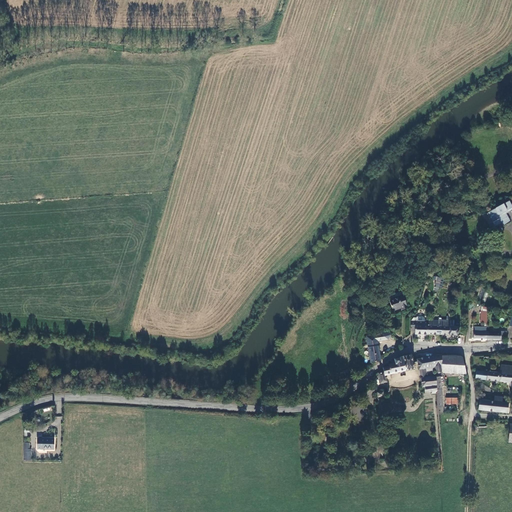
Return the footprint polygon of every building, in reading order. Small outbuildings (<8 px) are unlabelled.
[(511,207),(503,211),(504,212),(495,217),(494,217),(495,218),(495,217),(496,220),(499,226),(499,225),(507,221),(511,229),(511,230),(511,229),(511,207)] [(481,289),(473,287),(471,293),(479,295),(481,289)] [(404,294),(390,298),(392,307),(401,305),(402,310),(408,308),(404,294)] [(428,320),(424,320),(424,318),(424,317),(422,316),(417,316),(417,321),(410,321),(409,321),(410,326),(414,326),(414,335),(427,335),(428,320)] [(442,335),(442,326),(450,326),(450,319),(438,319),(438,320),(428,320),(427,335),(442,335)] [(457,335),(461,326),(450,326),(442,326),(442,335),(457,335)] [(485,340),(486,331),(478,331),(478,330),(474,329),(473,339),(485,340)] [(505,331),(486,331),(485,340),(501,340),(501,337),(507,337),(507,331),(505,331)] [(379,352),(377,340),(376,341),(368,342),(370,354),(379,352)] [(372,363),(380,361),(379,352),(370,354),(372,363)] [(442,365),(441,354),(433,355),(434,366),(442,365)] [(463,356),(441,354),(442,365),(434,366),(434,370),(435,372),(444,372),(467,374),(463,356)] [(415,369),(412,355),(409,356),(393,360),(395,364),(388,366),(389,368),(382,370),(383,374),(378,375),(378,378),(377,378),(378,382),(380,381),(382,384),(388,383),(386,376),(415,369)] [(434,366),(433,355),(422,357),(424,368),(426,368),(430,367),(430,370),(434,370),(434,366)] [(511,382),(511,366),(502,365),(501,372),(490,371),(490,372),(477,371),(476,379),(511,382)] [(421,377),(428,377),(427,371),(426,368),(424,368),(418,369),(421,377)] [(435,377),(435,376),(428,377),(421,377),(422,388),(424,387),(425,391),(431,390),(432,394),(437,393),(437,389),(435,377)] [(479,411),(508,413),(509,403),(503,403),(494,402),(480,401),(479,411)] [(53,450),(53,439),(40,439),(40,437),(37,437),(37,439),(36,439),(36,450),(53,450)]
